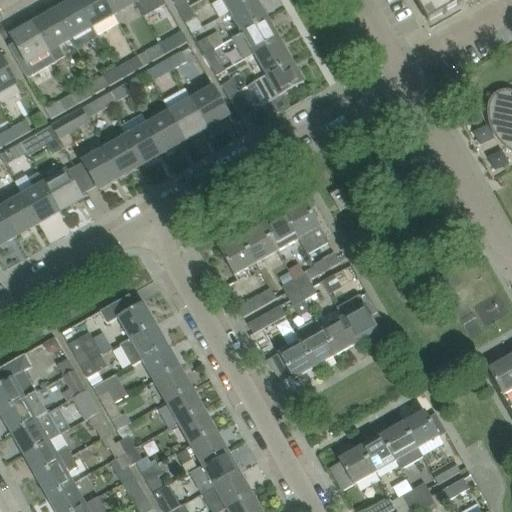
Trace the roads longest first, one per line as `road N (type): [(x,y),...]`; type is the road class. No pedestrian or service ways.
road 1 (residential): [(321,511),(156,216)]
road 2 (residential): [(156,216),(403,72)]
road 3 (tertiary): [(511,264),(403,72)]
road 4 (residential): [(0,307),(156,216)]
road 5 (residential): [(403,72),(511,10)]
